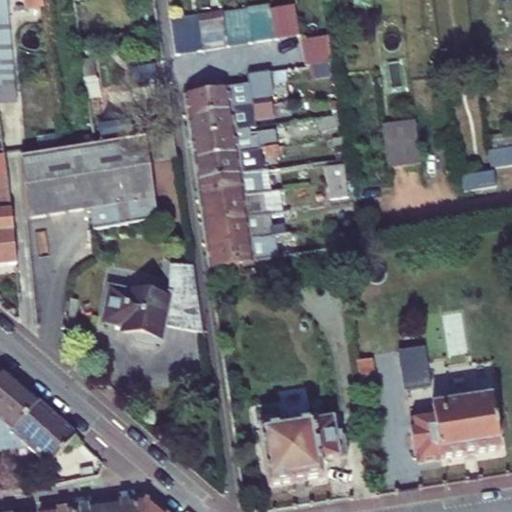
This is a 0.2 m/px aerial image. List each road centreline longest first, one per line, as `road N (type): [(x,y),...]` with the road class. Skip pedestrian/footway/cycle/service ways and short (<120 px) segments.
road 1 (residential): [(161,0),(231,511)]
road 2 (tertiary): [(0,339),(165,479)]
road 3 (residential): [(0,504),(165,479)]
